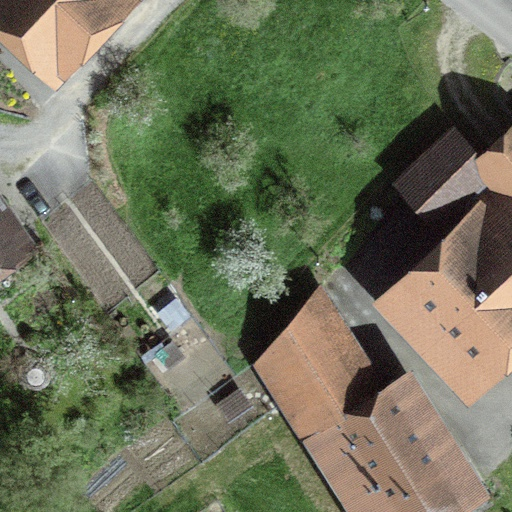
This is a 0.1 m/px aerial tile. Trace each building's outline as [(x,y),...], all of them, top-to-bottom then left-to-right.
[(0,0),(0,12),(57,65),(116,0),(0,0)] [(460,185),(482,164),(454,134),(404,181),(432,211),(460,185)] [(472,376),(511,338),(511,137),(486,162),(511,189),(511,192),(399,299),(472,376)] [(0,290),(48,258),(0,186),(0,290)] [(343,511),(471,511),(489,501),(408,370),(396,379),(323,282),(249,368),(343,511)]
